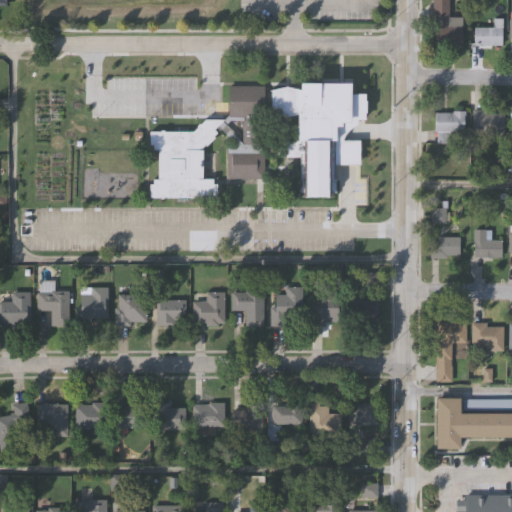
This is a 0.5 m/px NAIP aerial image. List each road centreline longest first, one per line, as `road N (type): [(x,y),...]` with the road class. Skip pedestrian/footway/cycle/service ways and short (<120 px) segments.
road 1 (tertiary): [(399,511),(400,0)]
road 2 (residential): [(400,45),(0,42)]
road 3 (residential): [(400,361),(0,361)]
road 4 (residential): [(400,72),(511,74),(400,290)]
